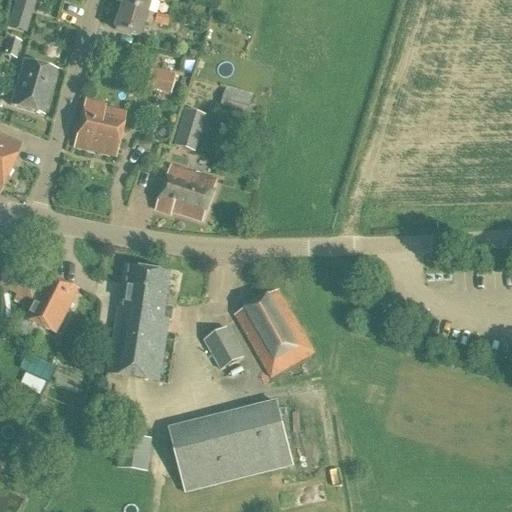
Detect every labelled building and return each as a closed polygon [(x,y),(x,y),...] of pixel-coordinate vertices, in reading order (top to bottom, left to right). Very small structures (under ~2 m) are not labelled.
[(35,0),(15,0),(7,28),(26,33),(35,0)] [(122,0),(121,5),(146,13),(149,0),(122,0)] [(139,37),(146,13),(121,5),(114,30),(139,37)] [(153,24),(166,27),(169,17),(156,14),(153,24)] [(15,58),(19,43),(5,40),(2,55),(15,58)] [(43,115),(56,72),(23,62),(10,105),(43,115)] [(170,94),(174,74),(150,69),(146,89),(170,94)] [(247,115),(253,96),(225,87),(220,107),(247,115)] [(116,157),(126,113),(105,108),(105,106),(84,101),(73,147),(116,157)] [(194,154),(205,116),(185,110),(173,148),(194,154)] [(0,191),(21,145),(0,135),(0,191)] [(203,223),(217,182),(170,166),(155,211),(171,216),(172,213),(203,223)] [(1,286),(0,287),(17,295),(14,301),(25,305),(27,300),(32,302),(41,283),(9,269),(8,268),(5,276),(1,286)] [(163,320),(170,275),(130,269),(124,308),(118,307),(108,375),(159,383),(169,321),(163,320)] [(48,276),(26,320),(56,334),(78,291),(48,276)] [(270,380),(315,354),(278,291),(233,317),(270,380)] [(220,372),(244,359),(226,329),(203,342),(220,372)] [(37,388),(40,381),(25,374),(22,382),(37,388)] [(101,433),(111,401),(92,395),(82,428),(101,433)] [(184,495),(293,468),(276,403),(168,429),(184,495)] [(146,472),(150,441),(120,437),(117,469),(146,472)] [(315,484),(305,488),(311,503),(321,499),(315,484)]
